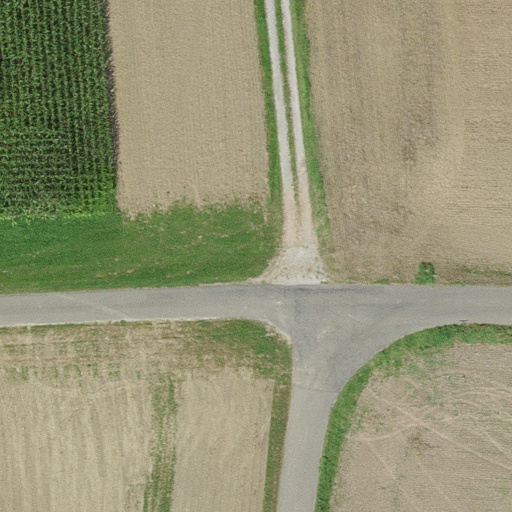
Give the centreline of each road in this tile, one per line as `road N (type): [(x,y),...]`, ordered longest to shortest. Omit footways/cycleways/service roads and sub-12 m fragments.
road 1 (unclassified): [(321,305),(0,313)]
road 2 (track): [(280,0),(304,254),(321,305)]
road 3 (unclassified): [(321,305),(297,511)]
road 4 (unclassified): [(511,306),(321,305)]
